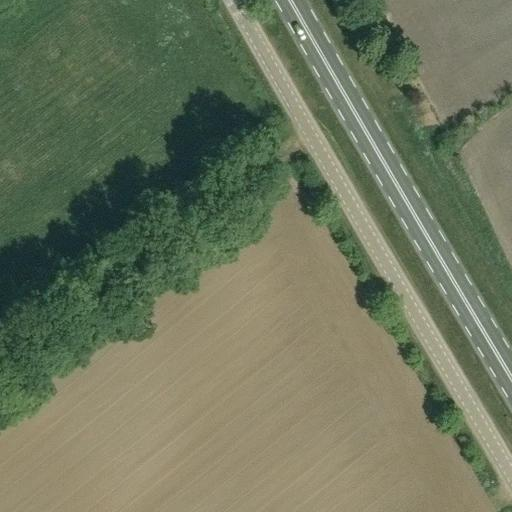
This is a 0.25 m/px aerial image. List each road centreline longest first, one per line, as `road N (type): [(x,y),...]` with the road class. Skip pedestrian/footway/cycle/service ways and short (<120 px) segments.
road 1 (unclassified): [(511,472),(233,0)]
road 2 (primary): [(511,381),(288,0)]
